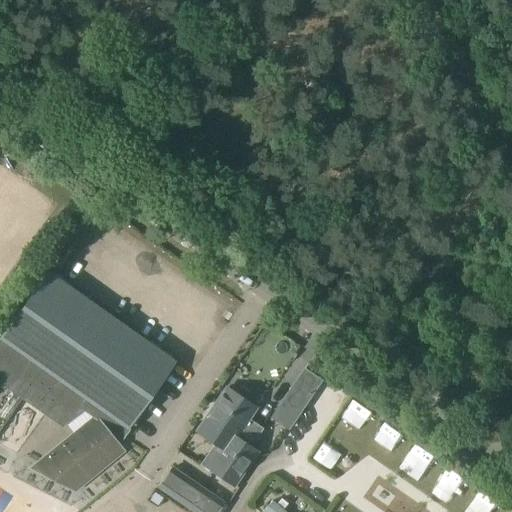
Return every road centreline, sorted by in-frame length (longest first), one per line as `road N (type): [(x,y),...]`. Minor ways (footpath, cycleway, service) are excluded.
road 1 (tertiary): [(511,462),(0,105)]
road 2 (track): [(437,0),(511,131)]
